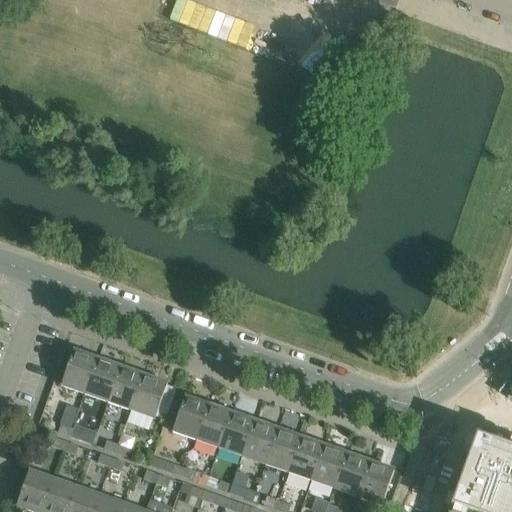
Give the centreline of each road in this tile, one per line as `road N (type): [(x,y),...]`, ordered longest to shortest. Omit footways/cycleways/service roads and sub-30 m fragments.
road 1 (residential): [(460,378),(407,407),(45,278)]
road 2 (residential): [(0,405),(45,278)]
